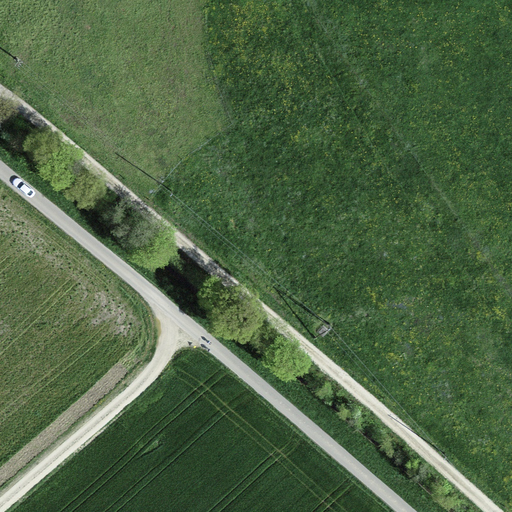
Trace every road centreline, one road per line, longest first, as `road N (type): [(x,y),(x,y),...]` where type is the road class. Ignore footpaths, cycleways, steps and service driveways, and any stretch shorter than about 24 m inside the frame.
road 1 (track): [(492,511),(0,90)]
road 2 (track): [(0,171),(404,511)]
road 3 (track): [(0,506),(152,372),(188,330)]
